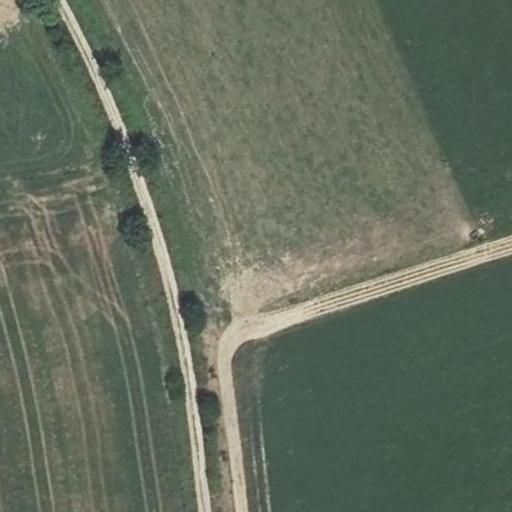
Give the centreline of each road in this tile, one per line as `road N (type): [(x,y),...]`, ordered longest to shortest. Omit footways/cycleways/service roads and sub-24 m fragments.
road 1 (track): [(58,0),(100,79),(176,294),(200,511)]
road 2 (track): [(511,239),(232,338),(244,511)]
